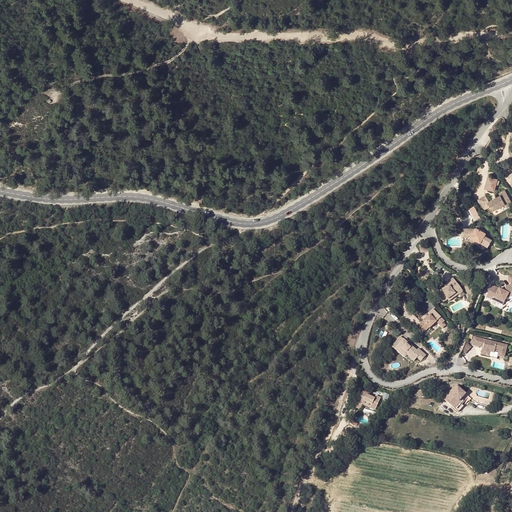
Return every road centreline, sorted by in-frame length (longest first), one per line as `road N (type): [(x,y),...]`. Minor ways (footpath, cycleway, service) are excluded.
road 1 (secondary): [(495,86),(438,110),(272,219),(233,223),(139,195),(0,191)]
road 2 (track): [(126,0),(193,31),(244,38),(357,36),(390,48),(511,33)]
road 3 (residential): [(511,383),(463,370),(383,383),(364,368),(359,345),(371,311),(423,228)]
road 4 (track): [(290,511),(305,478),(332,488),(355,451),(371,442),(463,463),(469,485),(453,511)]
road 5 (residential): [(423,228),(500,109)]
road 6 (track): [(360,352),(305,478)]
